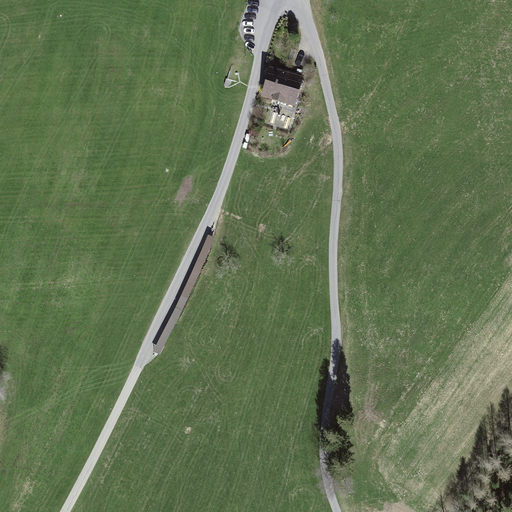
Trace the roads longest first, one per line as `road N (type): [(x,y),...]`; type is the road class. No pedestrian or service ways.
road 1 (unclassified): [(281,0),(223,187),(70,511)]
road 2 (unclassified): [(288,0),(305,16),(339,156),(332,242),(337,336),(326,409),(329,481),(339,511)]
